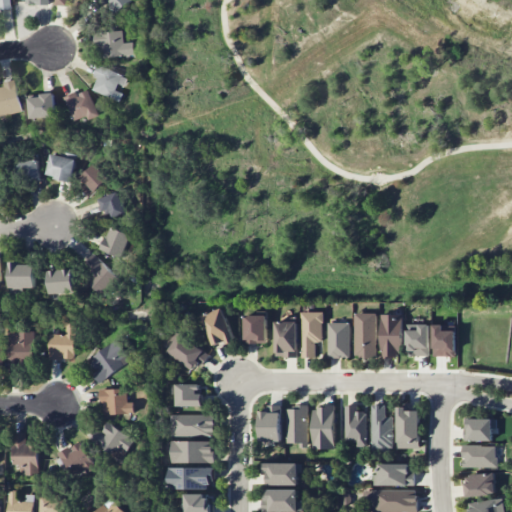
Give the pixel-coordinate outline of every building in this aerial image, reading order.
[(0,0),(0,6),(0,9),(12,8),(11,0),(0,0)] [(103,0),(116,14),(130,0),(103,0)] [(134,42),(124,43),(123,31),(94,32),(95,46),(103,46),(104,56),(135,55),(134,42)] [(116,90),(122,75),(99,64),(93,76),(97,78),(92,90),(120,102),(124,93),(116,90)] [(3,82),(4,86),(0,87),(0,116),(22,112),(16,79),(3,82)] [(87,115),(89,119),(99,115),(87,89),(64,98),(74,121),(87,115)] [(29,95),(31,119),(56,116),(54,93),(29,95)] [(71,182),(76,160),(52,153),(46,176),(71,182)] [(39,159),(17,160),(18,179),(40,178),(39,159)] [(90,195),(109,181),(97,164),(78,177),(90,195)] [(111,211),(113,218),(127,213),(119,191),(99,199),(105,214),(111,211)] [(101,250),(124,258),(132,234),(110,226),(101,250)] [(118,276),(94,254),(85,263),(92,269),(84,277),(102,294),(118,276)] [(35,263),(9,263),(10,295),(21,295),(21,288),(35,287),(35,263)] [(74,293),(73,269),(49,270),(49,293),(74,293)] [(212,346),(233,341),(225,309),(204,314),(212,346)] [(323,342),(323,312),(301,312),(302,358),(316,357),(315,342),(323,342)] [(377,313),(355,313),(354,357),(376,358),(377,313)] [(403,314),(381,314),(382,357),(403,356),(403,314)] [(267,316),(245,315),(245,343),(267,343),(267,316)] [(297,357),(298,322),(276,321),(274,356),(297,357)] [(350,358),(351,323),(329,322),(328,357),(350,358)] [(75,360),(76,325),(66,324),(66,334),(50,334),(49,359),(75,360)] [(430,324),(408,324),(407,355),(429,356),(430,324)] [(433,356),(456,356),(456,331),(444,331),(444,325),(434,325),(433,356)] [(6,333),(7,373),(20,373),(20,364),(35,364),(34,332),(6,333)] [(209,353),(180,335),(168,353),(197,371),(209,353)] [(92,373),(99,383),(132,361),(119,340),(89,359),(96,370),(92,373)] [(202,406),(202,384),(177,384),(176,406),(202,406)] [(127,402),(126,388),(100,389),(100,402),(106,402),(106,414),(134,414),(134,402),(127,402)] [(313,409),(313,448),(334,448),(335,404),(327,404),(327,407),(317,406),(317,409),(313,409)] [(286,409),(286,444),(299,444),(299,447),(307,447),(308,405),(300,405),(300,409),(286,409)] [(344,405),(344,443),(356,443),(356,449),(366,449),(366,414),(363,414),(363,410),(357,410),(357,405),(344,405)] [(372,405),(371,451),(389,452),(389,448),(392,448),(393,417),(384,417),(385,406),(372,405)] [(419,448),(421,409),(398,408),(397,448),(419,448)] [(259,411),(259,441),(281,442),(281,411),(259,411)] [(215,436),(215,414),(172,415),(172,436),(215,436)] [(464,420),(497,419),(498,434),(492,441),(465,442),(464,420)] [(102,432),(95,429),(88,442),(122,460),(134,438),(107,423),(102,432)] [(38,442),(26,442),(26,432),(12,432),(13,470),(24,470),(24,475),(38,475),(38,442)] [(57,455),(73,480),(95,465),(79,441),(57,455)] [(214,441),(171,441),(171,462),(214,462),(214,441)] [(462,446),(497,447),(497,466),(463,467),(462,446)] [(298,463),(263,463),(263,475),(267,475),(267,485),(298,485),(298,463)] [(414,486),(414,464),(380,463),(380,474),(374,474),(374,485),(414,486)] [(169,468),(169,489),(208,489),(208,482),(215,482),(215,467),(169,468)] [(470,475),(493,474),(496,492),(489,497),(467,497),(465,484),(470,475)] [(264,511),(303,511),(302,501),(298,501),(298,489),(264,490),(264,511)] [(33,511),(34,502),(16,501),(17,491),(9,491),(7,511),(33,511)] [(383,511),(417,511),(418,493),(369,492),(369,511),(383,511)] [(210,511),(212,495),(187,494),(185,511),(210,511)] [(39,511),(60,511),(61,498),(40,497),(39,511)] [(96,511),(125,511),(110,497),(96,511)] [(504,511),(504,498),(469,504),(469,511),(504,511)]
